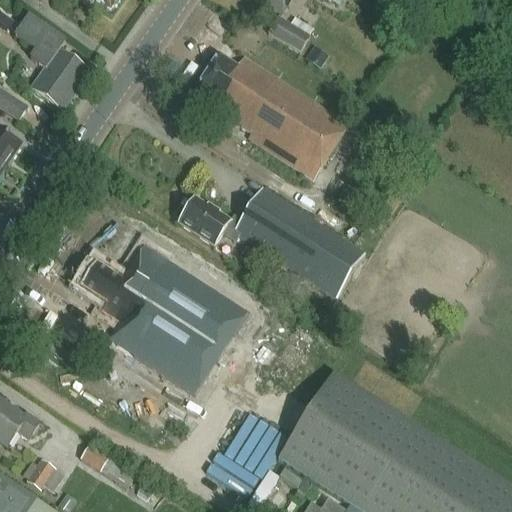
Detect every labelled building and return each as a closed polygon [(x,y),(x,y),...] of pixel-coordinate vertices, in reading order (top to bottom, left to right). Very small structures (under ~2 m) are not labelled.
[(91,0),(111,13),(119,0),(91,0)] [(245,0),(278,21),(291,0),(245,0)] [(1,15),(0,16),(0,30),(6,35),(14,24),(1,15)] [(32,93),(63,115),(90,77),(59,54),(66,46),(29,21),(15,40),(36,55),(31,62),(46,73),(32,93)] [(278,22),(268,38),(298,56),(308,40),(278,22)] [(313,53),(306,62),(320,72),(326,63),(313,53)] [(247,144),(313,187),(348,132),(240,63),(234,73),(215,61),(193,95),(217,111),(214,115),(240,132),(238,135),(248,141),(247,144)] [(0,110),(20,124),(31,108),(0,88),(0,110)] [(0,164),(7,169),(22,148),(0,132),(0,164)] [(193,204),(191,207),(177,229),(212,252),(220,239),(228,243),(231,238),(335,304),(364,259),(261,194),(240,227),(231,221),(228,226),(193,204)] [(378,201),(368,195),(362,205),(371,211),(378,201)] [(191,399),(242,320),(142,255),(121,287),(95,270),(80,294),(106,311),(101,318),(126,334),(115,350),(191,399)] [(286,275),(279,287),(293,296),(300,284),(286,275)] [(511,511),(511,493),(335,380),(281,463),(357,511),(511,511)] [(13,438),(25,445),(37,428),(23,419),(19,418),(0,405),(0,449),(4,452),(13,438)] [(135,476),(90,447),(82,461),(127,489),(135,476)] [(65,478),(42,462),(39,467),(33,463),(23,476),(29,480),(27,483),(41,493),(44,488),(53,495),(65,478)] [(0,511),(51,511),(0,478),(0,511)] [(69,511),(77,502),(66,494),(57,507),(63,511),(69,511)]
